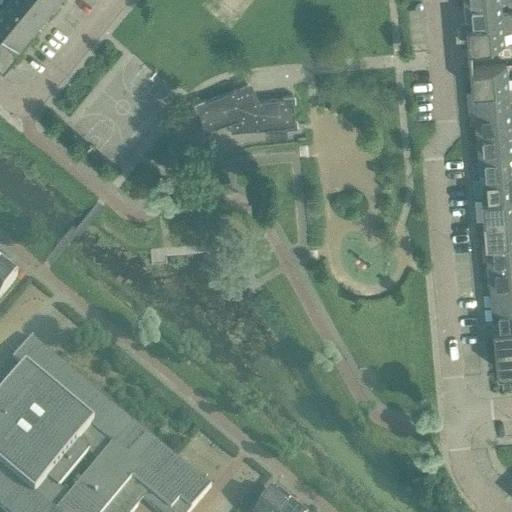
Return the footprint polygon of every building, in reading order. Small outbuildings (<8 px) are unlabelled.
[(43,13),(27,0),(9,0),(3,8),(30,30),(43,13)] [(54,0),(27,0),(43,13),(54,0)] [(511,12),(502,13),(501,0),(496,0),(466,3),(468,25),(511,20),(511,12)] [(30,30),(3,8),(0,11),(0,33),(16,47),(30,30)] [(505,45),(504,31),(511,29),(511,20),(468,25),(470,48),(505,45)] [(16,47),(0,33),(0,62),(1,64),(16,47)] [(511,86),(511,77),(508,78),(507,64),(472,67),(474,90),(511,86)] [(295,125),(293,103),(292,97),(254,101),(248,84),(195,104),(204,130),(227,122),(230,131),(295,125)] [(511,108),(509,95),(511,94),(511,86),(474,90),(476,111),(511,108)] [(511,129),(511,120),(511,108),(476,111),(478,133),(511,129)] [(511,129),(478,133),(480,155),(511,151),(511,129)] [(511,173),(511,151),(480,155),(482,176),(511,173)] [(511,173),(482,176),(484,198),(511,195),(511,173)] [(511,195),(484,198),(486,220),(511,217),(511,195)] [(511,238),(511,217),(486,220),(488,241),(511,238)] [(511,238),(488,241),(490,263),(511,260),(511,238)] [(511,282),(511,260),(490,263),(491,284),(511,282)] [(0,298),(16,279),(0,265),(0,298)] [(511,304),(511,282),(491,284),(493,306),(511,304)] [(511,326),(511,304),(493,306),(495,327),(511,326)] [(511,347),(511,326),(495,327),(497,349),(511,347)] [(190,511),(209,490),(31,340),(0,376),(0,382),(8,390),(0,398),(0,508),(4,511),(133,511),(137,508),(131,503),(136,496),(154,511),(190,511)] [(511,347),(497,349),(499,371),(501,371),(503,386),(511,385),(511,347)] [(285,511),(289,507),(272,493),(256,511),(285,511)]
